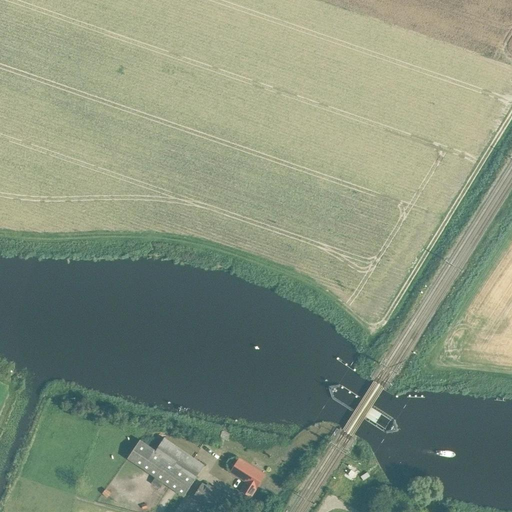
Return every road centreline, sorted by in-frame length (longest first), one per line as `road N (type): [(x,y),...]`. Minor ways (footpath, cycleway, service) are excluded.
road 1 (track): [(374,336),(311,284),(243,255),(163,235),(0,232)]
road 2 (track): [(511,111),(358,363),(366,374)]
